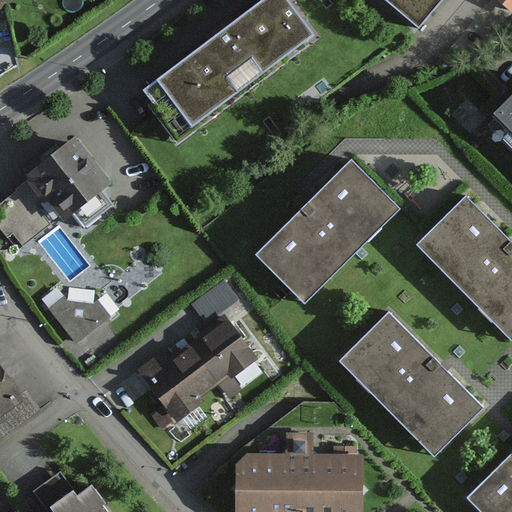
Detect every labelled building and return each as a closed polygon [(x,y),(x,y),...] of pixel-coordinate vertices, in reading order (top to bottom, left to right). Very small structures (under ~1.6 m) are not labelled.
[(313,38),(284,0),(268,0),(145,91),(180,137),(313,38)] [(449,0),(377,0),(420,36),(449,0)] [(511,0),(493,0),(511,16),(511,0)] [(511,101),(492,120),(511,141),(511,101)] [(107,186),(77,149),(0,209),(0,226),(21,253),(107,186)] [(401,215),(352,165),(256,259),(305,310),(401,215)] [(511,245),(467,200),(417,248),(511,344),(511,342),(511,245)] [(124,313),(111,293),(100,300),(88,280),(51,303),(76,344),(124,313)] [(228,281),(196,304),(208,322),(241,298),(228,281)] [(260,359),(227,318),(186,352),(218,392),(260,359)] [(434,364),(389,318),(339,367),(433,461),(482,412),(434,364)] [(218,392),(186,352),(144,385),(177,426),(218,392)] [(0,371),(0,428),(27,409),(0,371)] [(511,511),(511,458),(468,502),(477,511),(511,511)] [(357,511),(359,463),(241,459),(239,511),(357,511)] [(106,511),(88,487),(54,511),(106,511)]
